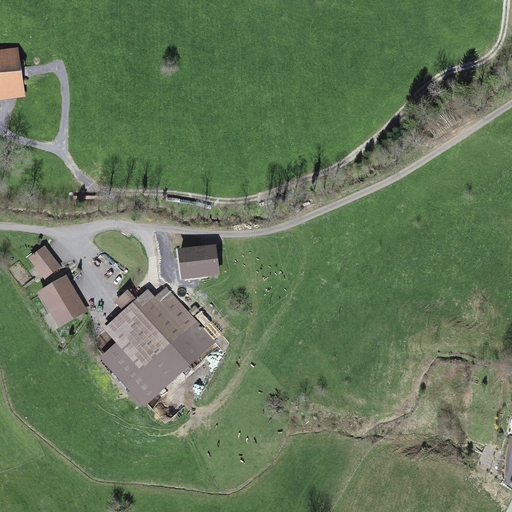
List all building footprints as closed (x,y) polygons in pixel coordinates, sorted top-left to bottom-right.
[(16,50),(0,52),(0,98),(23,95),(16,50)] [(137,243),(115,232),(103,254),(125,266),(137,243)] [(218,274),(215,248),(182,253),(185,278),(218,274)] [(61,273),(47,253),(33,264),(47,284),(61,273)] [(67,281),(42,297),(64,330),(88,315),(67,281)] [(158,301),(149,292),(109,331),(122,344),(106,360),(146,404),(215,342),(169,290),(158,301)]
